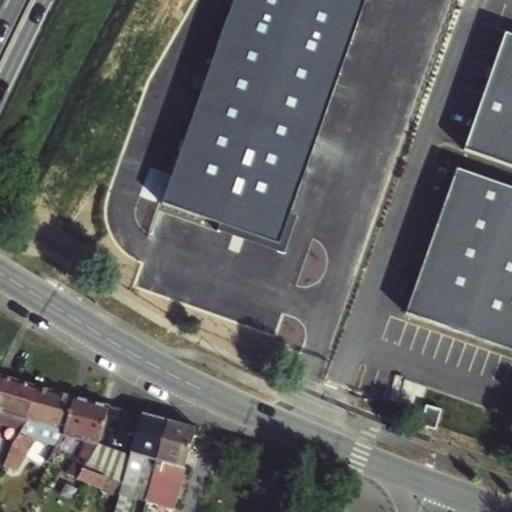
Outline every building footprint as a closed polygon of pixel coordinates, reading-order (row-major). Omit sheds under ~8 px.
[(238,0),(166,207),(278,246),(365,0),(238,0)] [(465,150),(511,166),(511,34),(506,33),(465,150)] [(407,314),(511,350),(511,188),(458,169),(407,314)] [(2,377),(0,382),(0,412),(28,420),(37,388),(2,377)] [(37,388),(28,420),(67,432),(75,398),(37,388)] [(110,406),(75,398),(67,432),(66,437),(87,442),(82,478),(121,490),(123,484),(91,475),(100,444),(110,406)] [(437,430),(443,410),(428,405),(422,426),(437,430)] [(143,415),(126,410),(122,425),(139,430),(143,415)] [(149,490),(169,423),(143,415),(139,430),(133,451),(123,484),(121,490),(120,495),(133,499),(137,486),(149,490)] [(174,509),(196,430),(169,423),(149,490),(146,501),(174,509)] [(34,435),(24,430),(15,449),(26,454),(34,435)] [(39,441),(33,459),(50,464),(55,446),(39,441)] [(133,451),(100,444),(91,475),(123,484),(133,451)]
